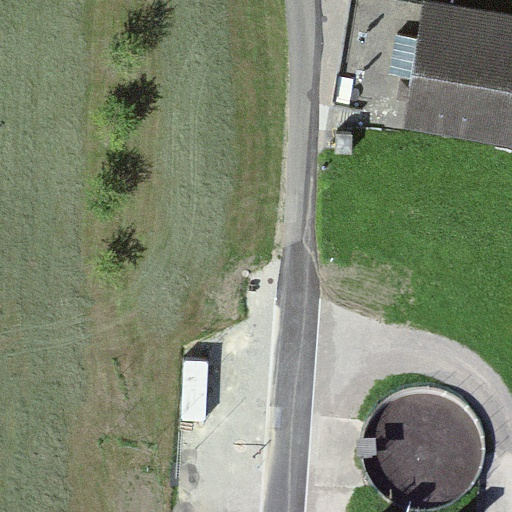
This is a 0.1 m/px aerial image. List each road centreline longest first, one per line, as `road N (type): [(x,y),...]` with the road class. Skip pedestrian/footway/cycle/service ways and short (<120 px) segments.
road 1 (track): [(301,0),(307,93),(287,511)]
road 2 (track): [(511,442),(471,374),(422,349),(365,351),(295,379)]
